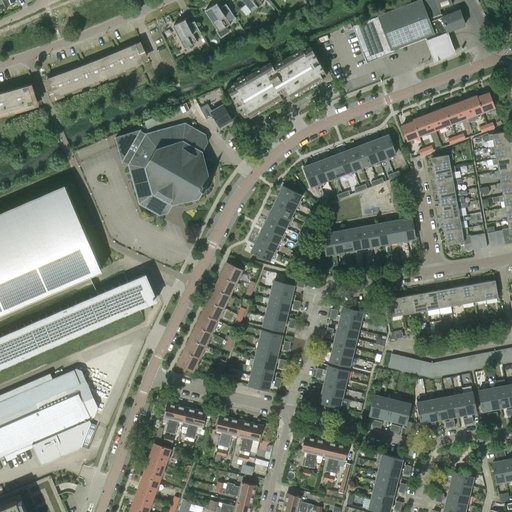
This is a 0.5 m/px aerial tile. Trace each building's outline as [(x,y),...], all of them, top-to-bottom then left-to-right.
[(242,0),(252,11),(262,3),(261,1),(261,0),(242,0)] [(378,16),(353,26),(355,32),(356,32),(367,61),(390,52),(391,53),(392,52),(391,50),(425,37),(426,39),(432,37),(448,31),(465,25),(459,10),(442,16),(439,9),(435,0),(418,0),(378,15),(378,16)] [(226,4),(220,7),(216,2),(205,10),(219,31),(230,24),(229,21),(235,17),(226,4)] [(244,5),(240,8),(246,14),(249,11),(244,5)] [(194,21),(188,24),(185,19),(173,25),(185,47),(197,41),(195,38),(201,35),(194,21)] [(336,30),(314,39),(316,44),(338,35),(336,30)] [(447,37),(427,44),(433,63),(454,56),(447,37)] [(71,69),(48,78),(54,97),(71,90),(89,84),(107,77),(125,69),(143,62),(135,43),(117,51),(92,61),(82,65),(71,69)] [(251,113),(252,115),(282,98),(281,96),(287,93),(291,98),(320,81),(319,79),(327,75),(319,62),(319,63),(317,59),(310,46),(303,50),(302,48),(266,70),(264,66),(233,83),(234,85),(227,89),(235,102),(235,101),(237,105),(244,118),(251,113)] [(0,110),(5,109),(6,112),(16,109),(29,105),(34,104),(28,85),(16,88),(7,91),(0,92),(0,110)] [(488,92),(477,96),(482,111),(494,107),(488,92)] [(476,95),(460,101),(467,117),(482,111),(477,96),(476,95)] [(460,101),(444,107),(451,123),(467,117),(460,101)] [(222,104),(211,111),(207,103),(199,108),(206,119),(213,115),(220,127),(231,120),(222,104)] [(451,123),(444,107),(429,113),(435,129),(451,123)] [(435,129),(429,113),(413,119),(413,121),(419,135),(435,129)] [(419,135),(413,121),(402,125),(407,140),(419,135)] [(199,144),(207,142),(205,135),(185,123),(145,134),(139,130),(115,137),(122,161),(122,160),(123,159),(129,163),(128,164),(139,203),(159,215),(166,213),(164,205),(167,201),(171,204),(198,196),(202,189),(207,192),(209,187),(204,184),(208,178),(209,178),(202,151),(197,148),(199,144)] [(508,131),(492,134),(488,134),(489,140),(492,139),(494,146),(494,147),(511,144),(508,131)] [(380,138),(388,160),(391,159),(390,156),(396,154),(388,135),(380,138)] [(384,158),(385,161),(388,160),(380,138),(371,142),(378,161),(384,158)] [(378,161),(371,142),(363,145),(371,167),(374,166),(373,162),(378,161)] [(494,147),(494,146),(490,147),(491,152),(495,151),(496,158),(496,159),(511,155),(511,151),(511,144),(494,147)] [(371,167),(363,145),(354,148),(361,167),(367,165),(368,168),(371,167)] [(354,148),(346,151),(354,173),(357,172),(356,169),(361,167),(354,148)] [(354,173),(346,151),(337,154),(345,173),(350,171),(351,175),(354,173)] [(337,154),(329,158),(337,180),(340,179),(339,175),(345,173),(337,154)] [(451,154),(448,155),(431,158),(433,171),(450,168),(450,167),(449,160),(452,159),(451,154)] [(511,155),(496,159),(496,158),(492,159),(492,160),(493,164),(497,164),(498,171),(511,168),(511,155)] [(329,158),(320,161),(328,180),(333,178),(334,181),(337,180),(329,158)] [(320,161),(312,164),(320,186),(324,185),(322,182),(328,180),(320,161)] [(320,186),(312,164),(303,167),(310,186),(316,184),(317,187),(320,186)] [(454,166),(450,167),(450,168),(433,171),(435,182),(452,179),(451,172),(455,172),(454,166)] [(511,168),(498,171),(500,183),(511,181),(511,168)] [(395,180),(397,187),(403,185),(401,178),(395,180)] [(456,179),(452,179),(435,182),(438,195),(454,192),(453,185),(459,184),(459,179),(456,179)] [(397,187),(395,180),(389,182),(391,189),(397,187)] [(511,181),(500,183),(496,184),(497,189),(501,188),(502,195),(503,196),(511,193),(511,181)] [(0,456),(31,443),(41,465),(81,448),(90,422),(88,421),(89,418),(93,416),(97,407),(94,406),(95,404),(93,402),(94,400),(92,399),(92,397),(90,396),(91,394),(89,393),(90,391),(87,390),(88,387),(86,386),(87,384),(85,383),(86,381),(83,380),(84,377),(82,376),(83,374),(80,373),(81,371),(76,368),(0,401),(0,367),(154,301),(155,298),(146,276),(143,275),(0,336),(0,311),(101,268),(66,186),(0,214),(0,456)] [(283,186),(279,194),(300,205),(301,202),(298,200),(301,195),(283,186)] [(458,191),(454,192),(438,195),(440,207),(456,204),(455,197),(459,196),(463,195),(463,191),(458,192),(458,191)] [(511,193),(503,196),(502,195),(499,196),(499,198),(499,201),(503,200),(505,207),(505,208),(511,206),(511,193)] [(300,205),(279,194),(275,202),(293,211),(296,206),(299,207),(300,205)] [(293,211),(275,202),(271,211),(292,221),(294,218),(291,216),(293,211)] [(460,203),(456,204),(440,207),(442,219),(459,216),(457,209),(461,208),(461,207),(467,207),(467,202),(460,203)] [(511,206),(505,208),(505,207),(501,208),(502,213),(506,213),(507,220),(511,219),(511,206)] [(292,221),(271,211),(267,219),(285,228),(288,222),(291,224),(292,221)] [(462,215),(459,216),(442,219),(444,232),(461,229),(459,221),(463,221),(462,215)] [(306,217),(302,226),(309,229),(313,221),(306,217)] [(411,218),(402,219),(406,243),(410,242),(409,239),(415,238),(411,218)] [(285,228),(267,219),(263,227),(284,237),(286,234),(283,233),(285,228)] [(406,243),(402,219),(393,221),(397,241),(403,240),(403,243),(406,243)] [(501,230),(494,231),(487,232),(489,246),(511,242),(511,219),(507,220),(508,227),(501,229),(501,230)] [(397,241),(393,221),(384,223),(389,246),(392,245),(391,242),(397,241)] [(389,246),(384,223),(375,224),(379,244),(385,243),(385,246),(389,246)] [(379,244),(375,224),(367,226),(371,249),(374,249),(373,245),(379,244)] [(309,229),(302,226),(298,234),(305,237),(309,229)] [(371,249),(367,226),(358,227),(361,248),(367,247),(368,250),(371,249)] [(263,227),(259,235),(277,244),(280,239),(283,240),(284,237),(263,227)] [(361,248),(358,227),(349,229),(353,252),(356,252),(356,249),(361,248)] [(349,229),(340,231),(343,251),(349,250),(350,253),(353,252),(349,229)] [(462,236),(461,229),(444,232),(446,244),(463,241),(463,244),(470,243),(471,250),(486,247),(484,233),(469,236),(469,235),(462,236)] [(343,251),(340,231),(331,232),(335,256),(338,255),(338,252),(343,251)] [(335,256),(331,232),(322,234),(326,254),(331,253),(332,256),(335,256)] [(259,235),(255,243),(276,253),(277,251),(275,249),(277,244),(259,235)] [(276,253),(255,243),(251,252),(269,260),(272,255),(275,257),(276,253)] [(390,263),(390,268),(400,266),(397,253),(390,255),(391,263),(390,263)] [(227,262),(220,276),(236,283),(242,270),(227,262)] [(274,280),(271,290),(291,295),(293,285),(303,288),(305,280),(285,275),(283,282),(274,280)] [(236,283),(220,276),(214,288),(230,296),(236,283)] [(482,282),(485,299),(497,297),(494,280),(482,282)] [(247,288),(252,290),(255,283),(250,281),(247,288)] [(485,299),(482,282),(470,284),(473,301),(485,299)] [(470,284),(458,286),(462,303),(473,301),(470,284)] [(458,286),(447,289),(450,306),(462,303),(458,286)] [(230,296),(214,288),(208,301),(223,308),(230,296)] [(252,290),(247,288),(244,296),(249,298),(252,290)] [(447,289),(435,291),(438,308),(450,306),(447,289)] [(271,290),(269,299),(289,304),(291,295),(271,290)] [(438,308),(435,291),(423,293),(426,310),(438,308)] [(426,310),(423,293),(411,295),(415,312),(426,310)] [(415,312),(411,295),(400,297),(403,314),(415,312)] [(403,314),(400,297),(388,299),(391,316),(403,314)] [(269,299),(267,308),(287,313),(289,304),(269,299)] [(223,308),(208,301),(202,313),(217,321),(223,308)] [(340,316),(360,321),(362,311),(342,306),(340,316)] [(240,307),(237,314),(243,316),(245,309),(240,307)] [(287,313),(267,308),(264,317),(284,322),(287,313)] [(202,313),(196,325),(211,333),(217,321),(202,313)] [(243,316),(237,314),(234,322),(240,324),(243,316)] [(360,321),(340,316),(338,325),(358,330),(360,321)] [(284,322),(264,317),(262,326),(282,331),(284,322)] [(196,325),(189,338),(205,346),(211,333),(196,325)] [(338,325),(335,334),(355,339),(358,330),(338,325)] [(261,330),(259,339),(279,344),(281,335),(261,330)] [(230,333),(227,341),(232,343),(235,335),(230,333)] [(335,334),(333,343),(353,348),(355,339),(335,334)] [(205,346),(189,338),(183,351),(199,358),(205,346)] [(259,339),(257,348),(277,353),(279,344),(259,339)] [(232,343),(227,341),(224,349),(229,351),(232,343)] [(333,343),(331,352),(351,357),(353,348),(333,343)] [(257,348),(255,358),(275,362),(277,353),(257,348)] [(509,362),(507,349),(501,350),(503,363),(509,362)] [(503,363),(501,350),(495,351),(498,365),(503,363)] [(199,358),(183,351),(177,364),(192,371),(196,372),(198,367),(195,366),(199,358)] [(498,365),(495,351),(489,352),(492,366),(498,365)] [(351,357),(331,352),(329,362),(349,367),(351,357)] [(492,366),(489,352),(483,353),(486,367),(492,366)] [(486,367),(483,353),(478,354),(480,368),(486,367)] [(99,380),(97,374),(108,369),(102,354),(86,360),(87,364),(81,366),(86,377),(91,375),(94,382),(99,380)] [(397,355),(391,354),(388,367),(393,369),(397,355)] [(480,368),(478,354),(472,355),(474,369),(480,368)] [(399,370),(402,356),(397,355),(393,369),(399,370)] [(474,369),(472,355),(466,356),(469,370),(474,369)] [(405,371),(408,358),(402,356),(399,370),(405,371)] [(469,370),(466,356),(460,358),(463,371),(469,370)] [(255,358),(252,367),(272,372),(275,362),(255,358)] [(411,373),(414,359),(408,358),(405,371),(411,373)] [(463,371),(460,358),(454,359),(457,372),(463,371)] [(220,359),(217,367),(223,369),(226,361),(220,359)] [(416,374),(420,360),(414,359),(411,373),(416,374)] [(457,372),(454,359),(449,360),(451,373),(457,372)] [(422,376),(425,362),(420,360),(416,374),(422,376)] [(449,360),(443,361),(445,375),(451,373),(449,360)] [(443,361),(437,362),(440,376),(445,375),(443,361)] [(431,378),(431,363),(425,362),(422,376),(431,378)] [(437,362),(431,363),(431,378),(440,376),(437,362)] [(325,375),(345,380),(347,371),(328,366),(325,375)] [(223,369),(217,367),(214,375),(220,377),(223,369)] [(272,372),(252,367),(250,376),(270,381),(272,372)] [(325,375),(323,384),(343,389),(345,380),(325,375)] [(270,381),(250,376),(248,385),(268,390),(270,381)] [(343,389),(323,384),(321,393),(341,398),(343,389)] [(510,405),(506,385),(497,387),(501,407),(510,405)] [(497,387),(488,389),(492,408),(501,407),(497,387)] [(492,408),(488,389),(478,390),(482,410),(492,408)] [(472,392),(463,393),(466,413),(476,412),(472,392)] [(341,398),(321,393),(319,402),(339,407),(341,398)] [(463,393),(454,395),(457,415),(466,413),(463,393)] [(378,417),(383,397),(373,395),(369,414),(378,417)] [(457,415),(454,395),(444,397),(448,417),(457,415)] [(392,399),(383,397),(378,417),(387,419),(392,399)] [(444,397),(435,398),(439,418),(448,417),(444,397)] [(439,418),(435,398),(426,400),(430,420),(439,418)] [(401,401),(392,399),(387,419),(396,421),(401,401)] [(430,420),(426,400),(417,402),(421,422),(430,420)] [(401,401),(396,421),(406,423),(411,403),(401,401)] [(169,433),(176,405),(166,403),(163,417),(168,418),(165,432),(169,433)] [(176,405),(169,433),(174,434),(178,421),(183,422),(186,408),(176,405)] [(196,410),(186,408),(183,422),(187,423),(184,436),(189,438),(196,410)] [(196,410),(189,438),(194,439),(197,425),(202,427),(206,413),(196,410)] [(223,447),(230,418),(218,416),(215,430),(221,432),(218,445),(223,447)] [(230,418),(223,447),(228,448),(231,434),(237,435),(240,421),(230,418)] [(240,421),(237,435),(242,437),(239,451),(244,452),(251,423),(240,421)] [(407,421),(404,433),(411,435),(414,422),(407,421)] [(251,423),(244,452),(249,453),(252,439),(258,441),(262,426),(251,423)] [(308,467),(315,439),(304,436),(301,451),(307,452),(303,466),(308,467)] [(315,439),(308,467),(314,468),(317,454),(323,456),(326,441),(315,439)] [(326,441),(323,456),(328,457),(324,471),(330,472),(337,444),(326,441)] [(148,460),(164,465),(170,449),(154,443),(148,460)] [(348,446),(337,444),(330,472),(336,473),(338,466),(336,466),(338,459),(344,461),(348,446)] [(382,453),(380,463),(400,468),(402,459),(382,453)] [(511,479),(511,466),(511,459),(502,460),(505,481),(511,479)] [(148,460),(142,476),(158,481),(164,465),(148,460)] [(505,481),(502,460),(492,462),(496,482),(505,481)] [(346,463),(339,492),(342,493),(350,464),(346,463)] [(400,468),(380,463),(377,472),(397,477),(400,468)] [(247,466),(246,468),(242,467),(241,472),(251,474),(252,469),(252,467),(247,466)] [(188,473),(183,471),(180,479),(185,481),(188,473)] [(377,472),(375,481),(395,486),(397,477),(377,472)] [(453,472),(451,481),(470,486),(473,476),(453,472)] [(142,476),(136,492),(153,497),(158,481),(142,476)] [(395,486),(375,481),(373,490),(393,495),(395,486)] [(470,486),(451,481),(448,490),(468,495),(470,486)] [(241,482),(240,487),(234,486),(234,485),(226,483),(225,488),(253,495),(255,485),(241,482)] [(253,495),(225,488),(224,493),(237,497),(236,502),(250,505),(253,495)] [(393,495),(373,490),(370,499),(390,504),(393,495)] [(448,490),(446,499),(466,504),(468,495),(448,490)] [(147,511),(153,497),(136,492),(131,507),(143,511),(147,511)] [(313,505),(299,501),(300,496),(286,493),(284,503),(312,509),(313,505)] [(174,496),(171,504),(176,506),(179,498),(174,496)] [(21,511),(16,498),(0,504),(0,511),(21,511)] [(187,511),(188,511),(191,501),(181,499),(177,511),(187,511)] [(388,511),(390,504),(370,499),(368,508),(382,511),(388,511)] [(446,499),(444,508),(458,511),(463,511),(466,504),(446,499)] [(212,501),(211,506),(235,511),(248,511),(250,505),(236,502),(235,507),(221,503),(220,508),(217,507),(218,503),(212,501)] [(310,511),(312,509),(284,503),(281,511),(296,511),(297,511),(301,511),(310,511)]
